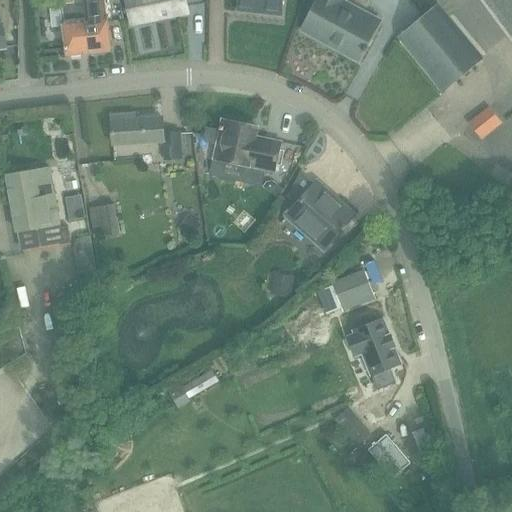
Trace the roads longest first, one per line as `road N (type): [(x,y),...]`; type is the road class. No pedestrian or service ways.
road 1 (residential): [(0,100),(163,78),(266,87),(355,142),(395,213)]
road 2 (unclassified): [(395,213),(475,511)]
